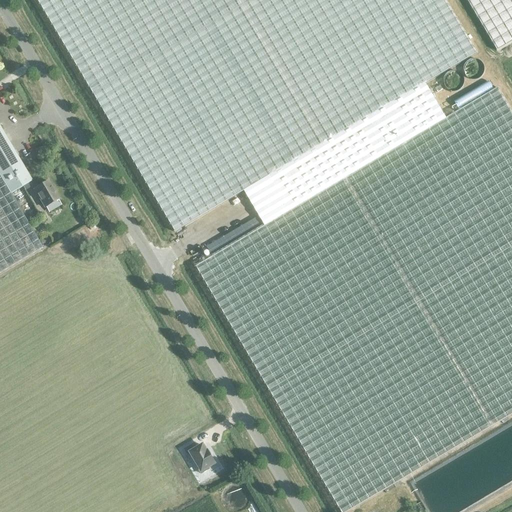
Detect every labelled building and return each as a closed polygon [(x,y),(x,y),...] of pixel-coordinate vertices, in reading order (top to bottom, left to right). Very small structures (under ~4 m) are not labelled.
[(444,0),(37,0),(175,233),(270,177),(283,199),(257,215),(264,226),(196,267),(340,511),(348,511),(511,415),(511,113),(497,88),(446,119),(426,85),(477,54),(444,0)] [(511,0),(466,0),(497,51),(511,42),(511,0)] [(0,274),(42,249),(10,195),(31,182),(0,130),(0,274)] [(34,190),(44,208),(59,200),(48,182),(34,190)] [(48,245),(49,244),(49,243),(50,242),(50,241),(49,240),(49,239),(48,238),(47,238),(46,237),(45,237),(44,237),(43,238),(42,238),(41,239),(41,240),(41,241),(41,242),(41,243),(41,244),(41,245),(42,245),(43,246),(44,246),(45,246),(46,246),(47,246),(48,245)] [(208,468),(215,464),(208,452),(206,453),(203,446),(197,449),(194,444),(184,450),(187,456),(191,454),(197,465),(196,466),(201,475),(209,469),(208,468)]
